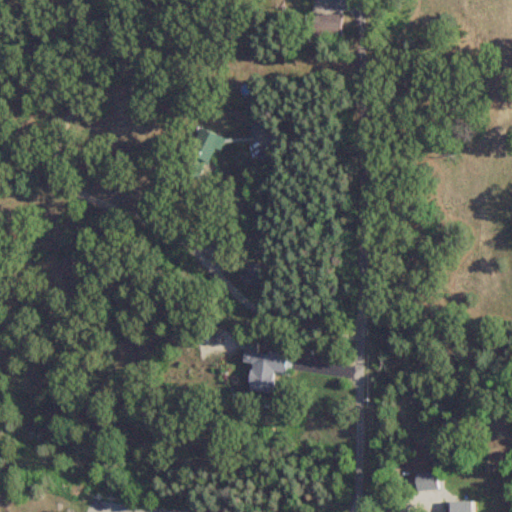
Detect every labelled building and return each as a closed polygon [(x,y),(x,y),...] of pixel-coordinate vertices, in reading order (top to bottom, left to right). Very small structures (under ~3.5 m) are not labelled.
[(342,15),(312,15),(312,37),(342,37),(342,15)] [(184,165),(203,174),(220,138),(201,129),(184,165)] [(246,286),(266,286),(266,267),(246,267),(246,286)] [(252,364),(251,391),(274,392),(275,374),(287,374),(288,353),(245,352),(244,364),(252,364)] [(418,492),(440,489),(438,472),(417,474),(418,492)] [(452,502),(451,511),(475,511),(475,502),(452,502)]
